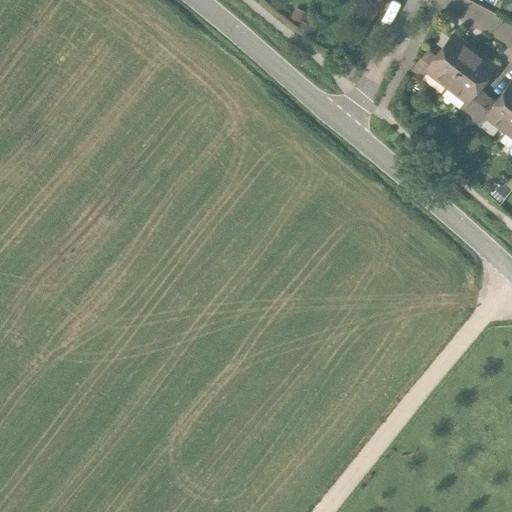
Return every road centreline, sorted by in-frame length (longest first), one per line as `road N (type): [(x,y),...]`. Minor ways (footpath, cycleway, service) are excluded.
road 1 (track): [(321,511),(511,280)]
road 2 (tertiary): [(345,126),(511,276)]
road 3 (tertiary): [(197,0),(345,126)]
road 4 (residential): [(412,0),(345,126)]
